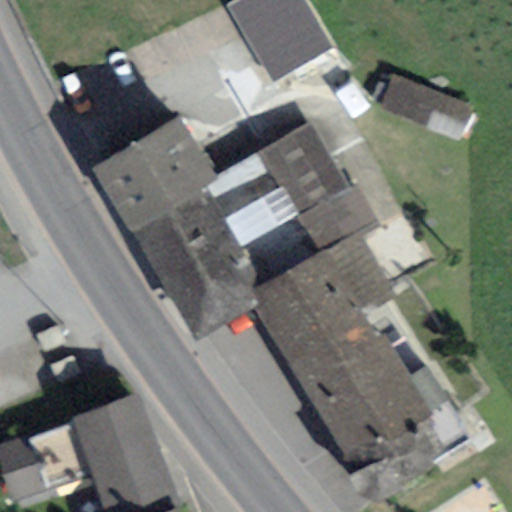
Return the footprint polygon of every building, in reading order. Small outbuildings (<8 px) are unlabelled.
[(331,47),(304,0),(234,0),(226,5),(269,82),(331,47)] [(395,76),(382,116),(460,142),(473,103),(395,76)] [(178,118),(89,170),(126,233),(129,231),(194,343),(252,310),(260,305),(254,295),(264,288),(204,184),(213,178),(178,118)] [(257,153),(213,178),(204,184),(264,288),(317,258),(356,236),(358,239),(379,227),(358,190),(349,195),(308,124),(257,153)] [(358,239),(356,236),(317,258),(264,288),(254,295),(260,305),(252,310),(339,459),(338,460),(364,504),(472,441),(429,367),(405,382),(363,312),(391,295),(358,239)] [(138,394),(71,418),(73,424),(0,449),(0,463),(13,502),(91,476),(104,511),(174,511),(181,510),(138,394)]
